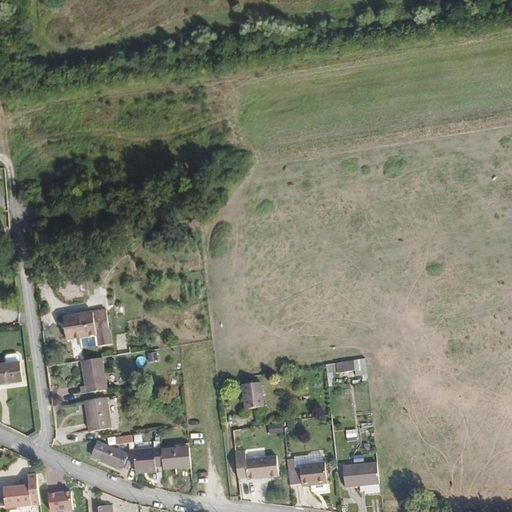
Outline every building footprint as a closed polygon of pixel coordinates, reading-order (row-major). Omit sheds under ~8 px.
[(107,258),(106,248),(99,248),(100,259),(107,258)] [(118,348),(113,313),(70,320),(73,342),(103,338),(105,350),(118,348)] [(6,355),(7,362),(21,360),(20,353),(6,355)] [(112,392),(107,360),(86,364),(90,387),(85,388),(86,395),(112,392)] [(367,376),(365,361),(352,363),(355,377),(367,376)] [(351,374),(351,363),(337,366),(337,376),(351,374)] [(22,383),(21,365),(0,366),(0,387),(13,387),(13,384),(22,383)] [(337,376),(337,366),(325,368),(326,377),(337,376)] [(261,411),(258,387),(238,389),(241,414),(261,411)] [(116,429),(112,399),(89,402),(93,433),(116,429)] [(282,439),(280,428),(268,430),(269,440),(282,439)] [(356,430),(349,431),(350,440),(358,439),(356,430)] [(132,454),(126,452),(129,443),(136,443),(135,436),(121,438),(122,444),(120,449),(102,442),(96,456),(126,469),(132,454)] [(165,450),(164,448),(137,450),(139,475),(159,473),(159,469),(166,468),(165,450)] [(193,468),(191,448),(176,449),(165,450),(166,468),(166,470),(178,469),(193,468)] [(278,477),(275,455),(246,459),(245,451),(236,452),(237,468),(239,479),(248,478),(248,480),(278,477)] [(331,484),(328,461),(303,464),(306,485),(331,484)] [(380,484),(378,463),(344,467),(346,488),(380,484)] [(43,503),(40,473),(32,473),(33,484),(23,485),(23,486),(17,487),(18,485),(7,486),(9,507),(43,503)] [(52,511),(75,509),(73,491),(66,492),(59,493),(59,491),(51,492),(52,511)]
